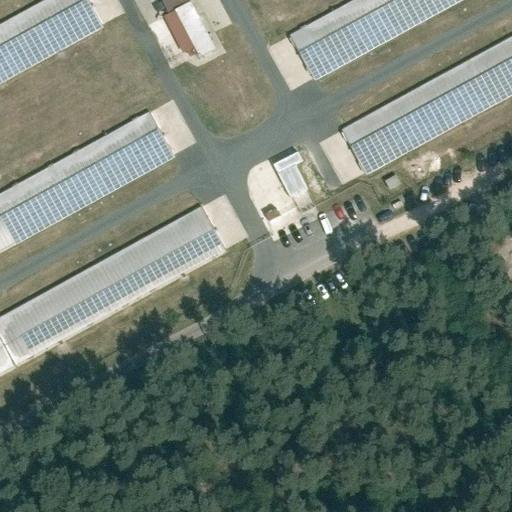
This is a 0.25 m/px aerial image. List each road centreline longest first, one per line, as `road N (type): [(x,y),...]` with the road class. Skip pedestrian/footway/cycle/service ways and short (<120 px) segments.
road 1 (track): [(0,288),(511,5)]
road 2 (track): [(232,0),(362,245),(511,162)]
road 3 (unclassified): [(0,444),(362,245)]
road 4 (track): [(123,0),(285,287)]
